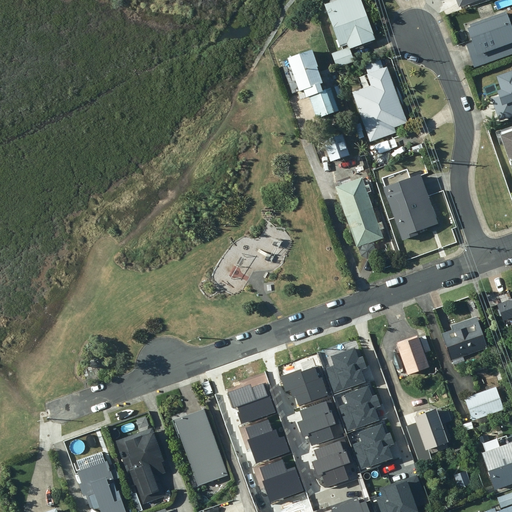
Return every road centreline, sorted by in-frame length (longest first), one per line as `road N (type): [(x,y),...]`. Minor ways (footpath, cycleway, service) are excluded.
road 1 (residential): [(482,259),(56,409)]
road 2 (residential): [(482,259),(463,205),(459,100),(440,58),(411,30)]
